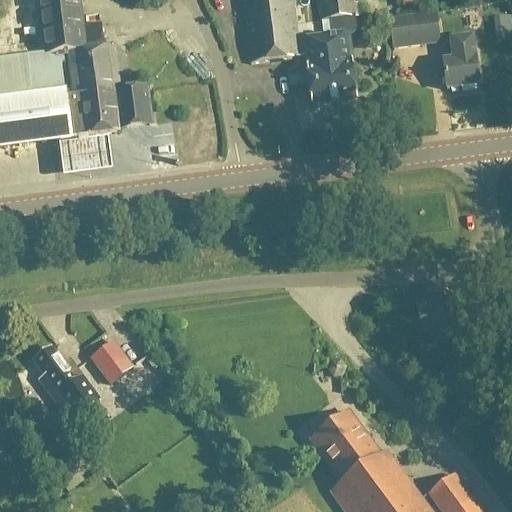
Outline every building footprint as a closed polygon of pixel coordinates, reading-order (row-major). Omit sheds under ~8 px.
[(38,0),(40,5),(45,58),(59,57),(67,56),(72,95),(76,94),(76,100),(78,100),(106,97),(119,95),(130,94),(131,106),(133,119),(135,131),(151,129),(150,117),(148,104),(146,91),(120,94),(114,50),(103,51),(100,29),(82,31),(78,0),(38,0)] [(333,49),(331,40),(297,44),(291,0),(241,0),(250,68),(304,61),(311,111),(331,109),(326,68),(323,69),(321,58),(330,57),(329,50),(333,49)] [(321,58),(323,69),(326,68),(331,109),(356,106),(348,39),(351,39),(355,34),(353,19),(357,19),(354,0),(316,0),(320,24),(329,22),(331,40),(333,49),(329,50),(330,57),(321,58)] [(438,47),(435,19),(389,25),(393,53),(438,47)] [(442,66),(446,94),(478,90),(475,62),(474,62),(471,43),(451,45),(453,65),(442,66)] [(45,58),(26,60),(28,82),(31,98),(66,93),(66,90),(64,90),(59,57),(45,58)] [(28,82),(0,85),(0,152),(57,145),(83,141),(78,100),(76,100),(76,94),(72,95),(66,96),(66,93),(31,98),(28,82)] [(106,97),(78,100),(83,141),(83,142),(86,142),(119,137),(118,136),(118,133),(135,131),(133,119),(131,106),(130,94),(119,95),(106,97)] [(447,292),(426,297),(427,301),(415,303),(425,348),(465,339),(460,320),(454,322),(447,292)] [(460,350),(466,374),(487,370),(482,345),(460,350)] [(112,347),(90,364),(110,390),(132,373),(112,347)] [(44,381),(38,385),(68,426),(98,404),(73,370),(67,374),(51,353),(33,366),(44,381)] [(329,365),(325,374),(330,381),(341,380),(344,371),(339,363),(329,365)] [(331,428),(309,444),(341,487),(329,496),(340,511),(427,511),(385,455),(379,459),(358,431),(355,433),(344,418),(341,420),(337,418),(331,423),(331,428)] [(476,428),(456,436),(464,455),(483,447),(476,428)] [(477,511),(453,479),(427,498),(437,511),(477,511)]
